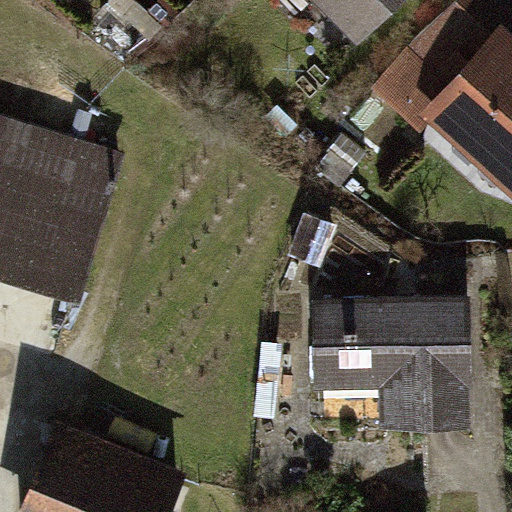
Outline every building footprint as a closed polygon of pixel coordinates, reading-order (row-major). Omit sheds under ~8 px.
[(386,0),(320,0),(354,33),(386,0)] [(511,43),(495,29),(421,113),(511,191),(511,43)] [(0,277),(77,302),(122,155),(0,117),(0,277)] [(511,242),(503,244),(510,302),(511,301),(511,242)] [(464,291),(312,294),(314,375),(379,373),(380,422),(466,421),(464,291)] [(169,511),(182,476),(49,427),(20,511),(169,511)]
